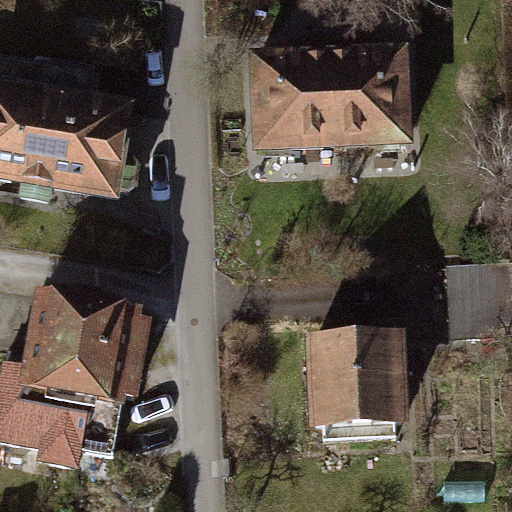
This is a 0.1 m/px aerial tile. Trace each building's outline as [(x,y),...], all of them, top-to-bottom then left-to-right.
[(408,43),(323,47),(329,149),(413,145),(408,43)] [(323,47),(246,51),(251,153),(329,149),(323,47)] [(125,117),(0,98),(0,191),(112,208),(125,117)] [(511,281),(451,282),(451,348),(511,348),(511,281)] [(136,320),(31,303),(15,400),(121,417),(136,320)] [(408,341),(303,343),(304,432),(409,430),(408,341)]
